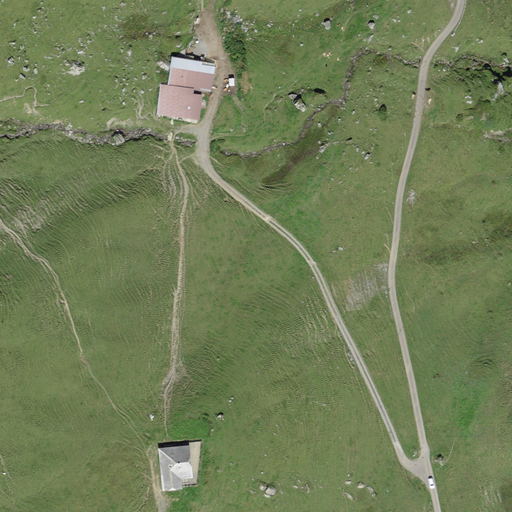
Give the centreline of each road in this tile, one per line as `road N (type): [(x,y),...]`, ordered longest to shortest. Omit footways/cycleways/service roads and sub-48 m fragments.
road 1 (track): [(437,511),(391,269),(422,71),(461,0)]
road 2 (track): [(428,471),(401,456),(314,266),(204,164),(204,133),(223,92)]
